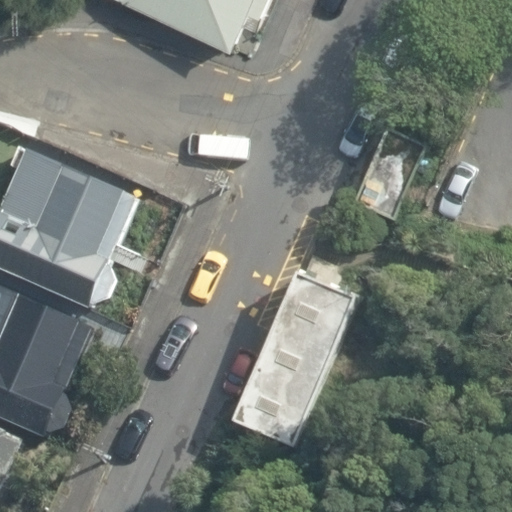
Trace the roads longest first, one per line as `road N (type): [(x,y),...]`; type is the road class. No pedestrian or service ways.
road 1 (residential): [(306,142),(264,216),(139,511)]
road 2 (residential): [(306,142),(137,83),(77,73),(0,74)]
road 3 (residential): [(380,0),(306,142)]
